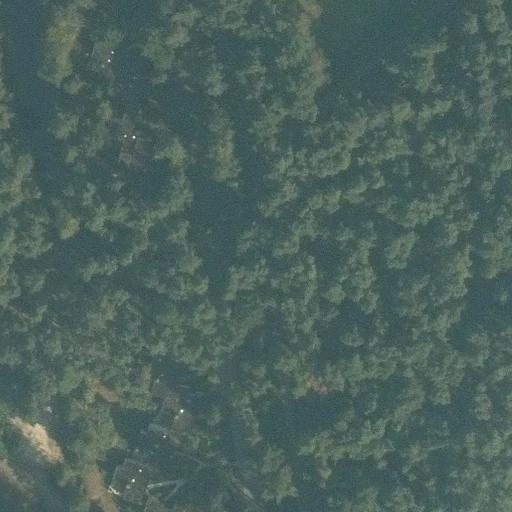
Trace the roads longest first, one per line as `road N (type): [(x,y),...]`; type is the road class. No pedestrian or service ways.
road 1 (unclassified): [(448,0),(259,161),(254,199),(299,511)]
road 2 (track): [(259,161),(239,124),(232,75),(238,0)]
